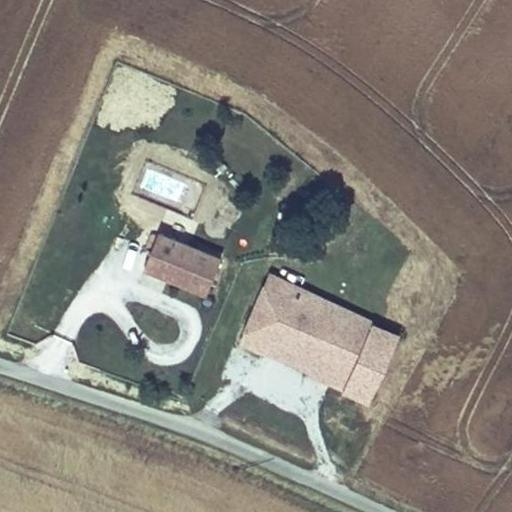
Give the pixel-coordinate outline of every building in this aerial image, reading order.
[(295,220),(266,209),(262,223),(290,235),(295,220)] [(159,235),(146,268),(218,299),(224,285),(219,283),(227,263),(159,235)] [(345,390),(371,324),(269,276),(239,345),(264,355),(276,329),(298,339),(292,357),(318,368),(316,378),(345,390)] [(418,345),(371,324),(345,390),(390,412),(418,345)] [(276,329),(264,355),(316,378),(318,368),(292,357),(298,339),(276,329)] [(154,340),(136,332),(127,354),(145,362),(154,340)]
